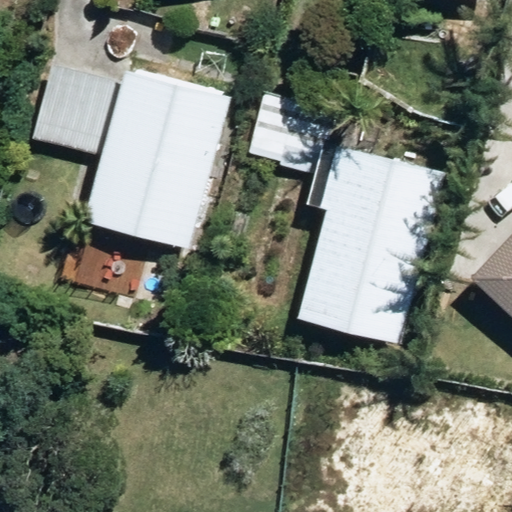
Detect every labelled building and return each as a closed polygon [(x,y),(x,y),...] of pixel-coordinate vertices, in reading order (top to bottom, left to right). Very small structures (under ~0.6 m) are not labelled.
[(34,133),(104,152),(124,82),(54,63),(34,133)] [(91,220),(191,247),(232,94),(132,67),(91,220)] [(275,87),(258,150),(324,168),(341,105),(275,87)] [(305,317),(404,344),(451,172),(343,142),(325,204),(336,207),(305,317)] [(511,244),(481,277),(511,305),(511,244)]
